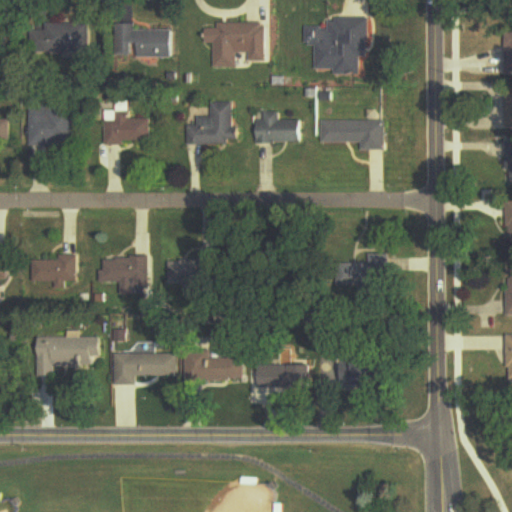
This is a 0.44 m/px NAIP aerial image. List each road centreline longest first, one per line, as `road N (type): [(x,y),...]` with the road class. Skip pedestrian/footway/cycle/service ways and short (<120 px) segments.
road 1 (residential): [(0,435),(439,436)]
road 2 (residential): [(438,208),(0,207)]
road 3 (residential): [(433,0),(439,436)]
